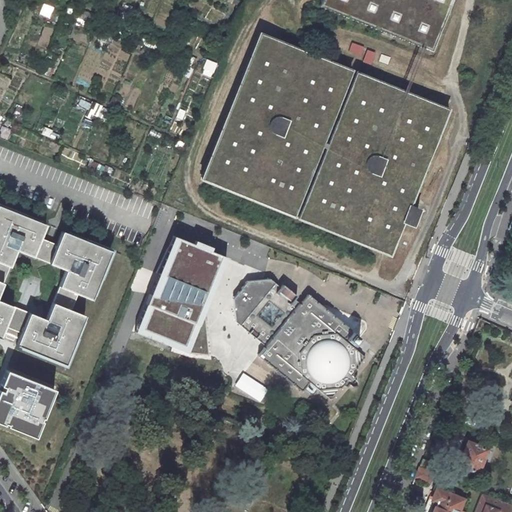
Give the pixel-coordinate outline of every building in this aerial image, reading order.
[(312,0),(310,6),(420,50),(427,53),(448,0),(312,0)] [(351,70),(259,33),(200,178),(292,216),(322,143),(351,70)] [(404,91),(355,71),(325,145),(296,218),(389,254),(402,221),(412,225),(419,209),(408,205),(448,109),(404,91)] [(105,249),(61,231),(56,245),(40,238),(45,224),(2,207),(0,207),(0,336),(1,337),(3,331),(12,335),(19,338),(17,344),(60,361),(68,358),(85,316),(72,310),(78,294),(92,300),(109,257),(105,249)] [(228,257),(172,235),(129,336),(185,355),(199,358),(209,355),(204,303),(228,257)] [(310,385),(331,402),(344,386),(347,388),(349,386),(352,389),(357,388),(357,383),(354,380),(356,377),(354,375),(366,360),(345,342),(347,340),(354,346),(360,338),(310,297),(301,307),(295,301),(297,298),(285,288),(283,291),(271,282),(249,284),(235,301),(237,324),(266,349),(258,358),(302,394),(303,393),(310,385)] [(503,289),(501,296),(509,299),(511,292),(503,289)] [(474,326),(482,330),(485,323),(477,319),(474,326)] [(257,403),(274,378),(249,361),(231,386),(257,403)] [(57,389),(6,369),(0,383),(0,423),(38,438),(57,389)] [(303,393),(311,400),(318,392),(310,385),(303,393)] [(476,413),(463,408),(458,420),(471,425),(476,413)] [(490,433),(487,441),(500,446),(503,438),(490,433)] [(484,448),(466,441),(457,464),(475,471),(484,448)] [(433,464),(422,459),(418,467),(430,472),(433,464)] [(430,472),(418,467),(414,477),(428,482),(432,472),(431,472),(430,472)] [(460,511),(461,511),(456,509),(460,499),(434,489),(430,499),(433,501),(429,511),(460,511)] [(480,492),(471,511),(508,511),(511,504),(482,492),(480,492)] [(425,498),(419,511),(429,511),(433,501),(430,499),(425,498)]
